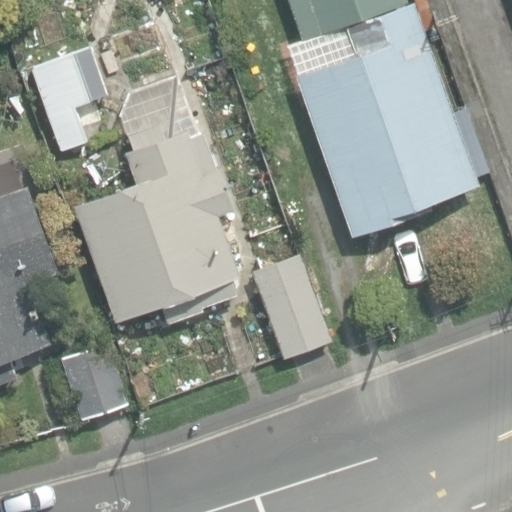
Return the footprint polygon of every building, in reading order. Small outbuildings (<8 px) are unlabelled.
[(294,72),(350,233),(429,206),(427,201),(478,183),(414,0),(410,0),(344,24),(353,51),(294,72)] [(28,68),(60,151),(89,139),(76,105),(94,98),(75,49),(28,68)] [(160,303),(166,321),(201,309),(200,305),(236,293),(231,278),(239,275),(217,214),(233,208),(218,166),(215,167),(202,128),(195,130),(188,109),(126,131),(131,145),(122,148),(134,182),(73,204),(113,319),(160,303)] [(0,383),(21,376),(13,352),(52,339),(32,282),(59,272),(29,187),(0,197),(0,383)] [(303,252),(336,334),(371,320),(338,238),(303,252)] [(252,268),(280,356),(325,342),(297,254),(252,268)] [(61,359),(82,419),(140,398),(119,338),(61,359)]
